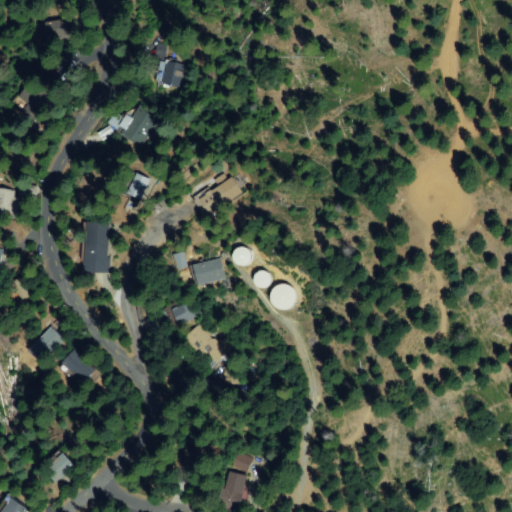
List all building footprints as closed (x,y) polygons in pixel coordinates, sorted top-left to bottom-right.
[(42,42),(38,26),(65,19),(69,34),(42,42)] [(165,88),(158,76),(175,66),(182,78),(165,88)] [(48,90),(56,105),(29,119),(22,106),(16,110),(10,98),(32,87),(37,96),(48,90)] [(135,116),(144,105),(159,119),(135,145),(113,124),(127,108),(135,116)] [(140,197),(130,193),(138,174),(148,179),(140,197)] [(224,210),(202,209),(202,189),(225,190),(224,210)] [(0,217),(0,191),(18,191),(18,217),(0,217)] [(111,271),(86,271),(87,222),(113,223),(111,271)] [(231,258),(245,266),(253,252),(240,244),(231,258)] [(186,267),(182,251),(171,253),(176,270),(186,267)] [(202,287),(195,269),(219,259),(226,277),(202,287)] [(255,286),(269,286),(270,271),(255,270),(255,286)] [(31,297),(20,299),(15,281),(26,278),(31,297)] [(293,306),(293,284),(271,285),(272,307),(293,306)] [(173,311),(195,300),(203,315),(180,326),(173,311)] [(163,327),(153,334),(146,322),(156,316),(163,327)] [(210,335),(215,340),(228,337),(234,343),(217,360),(210,354),(201,363),(182,344),(203,323),(212,332),(210,335)] [(54,328),(65,341),(44,358),(33,345),(54,328)] [(75,371),(68,377),(59,365),(79,350),(98,376),(85,385),(75,371)] [(224,385),(222,368),(236,366),(238,383),(224,385)] [(181,448),(208,448),(208,466),(181,466),(181,448)] [(231,466),(237,451),(253,457),(247,472),(231,466)] [(71,476),(49,481),(46,465),(67,460),(71,476)] [(232,473),(242,473),(243,511),(225,511),(224,484),(233,483),(232,473)] [(0,511),(0,505),(9,494),(29,509),(26,511),(0,511)]
